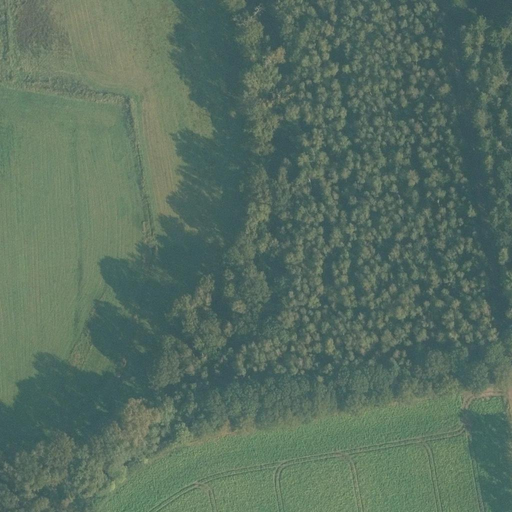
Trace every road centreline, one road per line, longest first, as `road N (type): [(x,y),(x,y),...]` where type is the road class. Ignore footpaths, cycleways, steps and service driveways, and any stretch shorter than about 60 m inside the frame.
road 1 (track): [(509,373),(445,0)]
road 2 (track): [(247,420),(509,373)]
